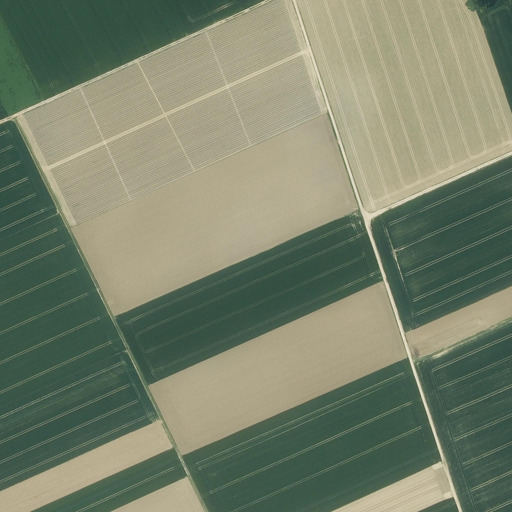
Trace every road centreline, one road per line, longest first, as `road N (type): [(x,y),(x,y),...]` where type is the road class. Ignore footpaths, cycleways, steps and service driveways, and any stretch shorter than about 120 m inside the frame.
road 1 (track): [(294,0),(461,511)]
road 2 (track): [(15,117),(209,511)]
road 3 (track): [(0,124),(278,0)]
road 4 (track): [(511,155),(367,219)]
